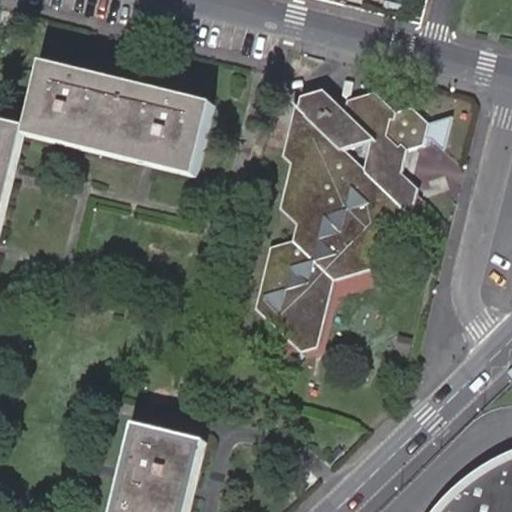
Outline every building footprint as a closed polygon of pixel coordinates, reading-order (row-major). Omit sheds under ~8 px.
[(47,67),(45,75),(219,117),(221,109),(189,101),(164,95),(104,81),(76,74),(47,67)] [(78,67),(76,74),(104,81),(106,74),(78,67)] [(45,75),(32,132),(204,175),(219,117),(45,75)] [(164,95),(189,101),(191,94),(165,88),(164,95)] [(258,306),(302,338),(312,341),(330,275),(377,265),(389,223),(407,219),(414,193),(401,178),(408,155),(426,150),(428,141),(445,156),(455,122),(432,128),(419,106),(394,118),(380,98),(354,108),(351,121),(325,93),(300,98),(287,153),(295,163),(284,204),(297,220),(292,241),(272,249),(258,306)] [(0,227),(24,131),(0,124),(0,227)] [(32,132),(24,131),(0,227),(0,257),(29,141),(32,132)] [(204,175),(32,132),(29,141),(202,183),(204,175)] [(127,511),(148,431),(140,429),(133,457),(126,484),(123,496),(119,511),(127,511)] [(148,431),(127,511),(190,511),(207,444),(148,431)] [(207,444),(190,511),(197,511),(198,510),(214,446),(207,444)] [(126,484),(133,457),(126,455),(120,482),(126,484)] [(511,511),(511,457),(499,462),(471,479),(440,511),(511,511)]
